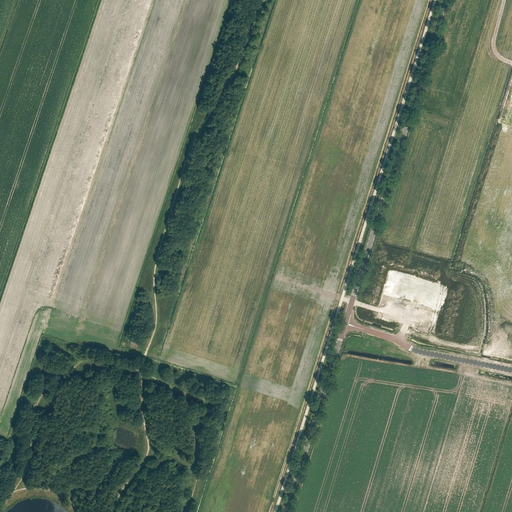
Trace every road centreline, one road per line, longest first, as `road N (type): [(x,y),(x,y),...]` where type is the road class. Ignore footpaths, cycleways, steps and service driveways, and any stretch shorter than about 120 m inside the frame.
road 1 (tertiary): [(344,325),(445,0)]
road 2 (tertiary): [(286,511),(344,325)]
road 3 (unclassified): [(344,325),(424,353),(511,370)]
